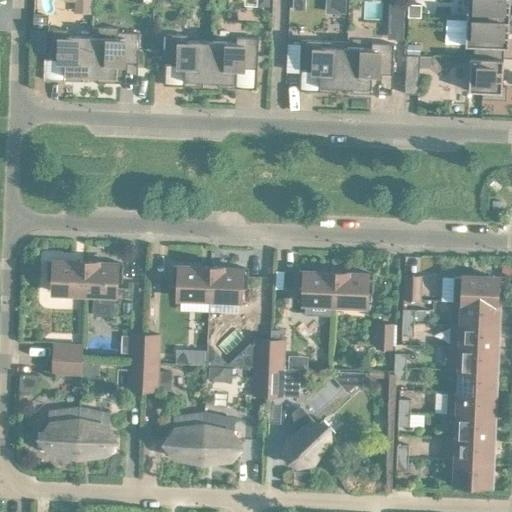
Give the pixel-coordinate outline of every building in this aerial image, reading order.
[(388,0),(389,12),(405,13),(404,0),(388,0)] [(467,0),(467,20),(509,21),(510,6),(505,6),(505,0),(467,0)] [(408,4),(408,17),(421,18),(422,4),(408,4)] [(35,13),(34,28),(35,28),(46,29),(48,29),(49,13),(35,13)] [(474,46),(474,58),(503,59),(504,47),(508,47),(509,31),(504,31),(505,22),(508,22),(508,24),(509,24),(509,21),(467,20),(466,45),(474,46)] [(84,76),(91,77),(93,36),(68,35),(68,30),(48,29),(46,29),(45,60),(66,61),(65,80),(83,81),(84,76)] [(93,36),(91,77),(98,77),(98,82),(117,83),(117,63),(138,64),(139,33),(117,32),(117,38),(93,36)] [(203,81),(210,82),(212,42),(187,41),(187,35),(166,34),(164,65),(185,66),(184,85),(203,86),(203,81)] [(212,42),(210,82),(217,82),(217,87),(236,88),(237,68),(257,69),(259,38),(237,37),(236,43),(212,42)] [(338,87),(345,87),(347,47),(347,42),(301,40),(299,71),(320,71),(319,91),(338,92),(338,87)] [(347,47),(345,87),(353,88),(352,93),(371,93),(372,74),(392,75),(394,43),(372,43),(371,48),(347,47)] [(407,45),(407,53),(420,54),(420,45),(407,45)] [(404,94),(418,94),(419,68),(420,56),(406,55),(404,94)] [(420,56),(419,68),(431,68),(431,56),(420,56)] [(503,59),(474,58),(471,58),(469,91),(482,91),(482,99),(506,100),(507,86),(502,86),(503,80),(495,79),(496,72),(503,72),(503,59)] [(55,293),(84,294),(86,262),(73,261),(48,260),(48,279),(55,279),(55,293)] [(86,262),(84,294),(93,294),(93,315),(113,316),(114,295),(115,282),(122,282),(123,264),(98,262),(86,262)] [(180,298),(209,299),(211,267),(198,266),(198,267),(173,266),(173,284),(180,285),(180,298)] [(211,267),(209,299),(239,301),(240,287),(247,287),(248,269),(223,268),(223,267),(211,267)] [(305,303),(334,304),(336,272),(324,272),(323,272),(298,271),(298,289),(305,290),(305,303)] [(336,272),(334,304),(364,305),(365,293),(372,293),(373,274),(348,273),(336,272)] [(406,275),(405,299),(419,300),(420,276),(406,275)] [(453,302),(462,302),(462,301),(497,303),(498,279),(497,279),(494,276),(489,276),(486,278),(480,278),(455,277),(454,286),(454,287),(453,302)] [(462,301),(462,302),(461,323),(461,324),(496,325),(496,323),(499,320),(499,315),(497,312),(497,303),(462,301)] [(403,309),(402,322),(413,322),(414,309),(403,309)] [(417,309),(417,320),(429,320),(429,309),(417,309)] [(402,322),(402,335),(413,336),(413,322),(402,322)] [(453,323),(452,346),(495,348),(495,345),(498,342),(498,338),(496,334),(496,325),(461,324),(461,323),(453,323)] [(377,348),(391,348),(392,324),(378,324),(377,348)] [(271,329),(270,339),(285,339),(285,329),(271,329)] [(131,333),(130,361),(144,362),(145,333),(131,333)] [(145,333),(144,362),(158,362),(159,334),(145,333)] [(256,344),(255,367),(269,367),(270,339),(256,338),(256,344)] [(270,339),(269,367),(283,368),(285,339),(270,339)] [(54,344),(53,358),(82,359),(82,345),(54,344)] [(451,370),(459,371),(459,370),(494,371),(494,368),(497,365),(497,360),(495,357),(495,348),(452,346),(451,370)] [(395,353),(394,367),(406,367),(407,353),(395,353)] [(289,355),(288,368),(307,369),(308,356),(289,355)] [(82,359),(53,358),(52,372),(81,374),(82,359)] [(82,359),(81,374),(90,374),(91,360),(82,359)] [(129,390),(143,390),(144,362),(130,361),(129,390)] [(144,362),(143,390),(157,391),(158,362),(144,362)] [(254,395),(268,396),(269,367),(255,367),(254,395)] [(269,367),(268,396),(282,396),(283,368),(269,367)] [(406,367),(394,367),(394,380),(405,380),(406,367)] [(459,370),(459,371),(458,392),(493,394),(493,391),(496,388),(496,383),(494,380),(494,371),(459,370)] [(332,376),(347,393),(356,384),(369,372),(338,371),(332,376)] [(369,372),(356,384),(361,390),(374,378),(369,372)] [(449,416),(457,416),(457,415),(492,417),(492,414),(495,411),(495,406),(493,403),(493,394),(458,392),(450,391),(449,416)] [(399,399),(399,412),(410,413),(411,400),(399,399)] [(65,453),(77,456),(79,407),(50,411),(49,423),(49,430),(41,431),(41,448),(65,453)] [(79,407),(77,456),(90,454),(115,451),(116,435),(108,433),(108,425),(109,413),(79,407)] [(190,459),(202,461),(203,425),(204,425),(204,413),(204,412),(174,416),(174,428),(174,435),(174,436),(166,437),(165,453),(190,458),(190,459)] [(410,413),(399,412),(398,426),(410,426),(410,413)] [(425,415),(425,423),(433,423),(433,415),(425,415)] [(457,415),(457,416),(456,437),(455,438),(491,439),(491,437),(494,433),(494,429),(492,426),(492,417),(457,415)] [(318,425),(317,425),(314,421),(289,437),(284,452),(296,465),(312,462),(320,452),(319,452),(335,432),(324,420),(318,425)] [(203,425),(202,461),(215,460),(215,459),(240,456),(240,440),(233,439),(233,438),(233,431),(204,425),(203,425)] [(447,461),(455,462),(455,461),(490,462),(491,459),(493,456),(493,451),(491,448),(491,439),(455,438),(456,437),(448,437),(447,461)] [(397,444),(396,458),(408,458),(409,445),(397,444)] [(408,458),(396,458),(396,471),(407,472),(408,458)] [(455,461),(455,462),(454,484),(457,485),(457,487),(467,487),(467,485),(489,486),(490,482),(492,479),(492,474),(490,471),(490,462),(455,461)]
